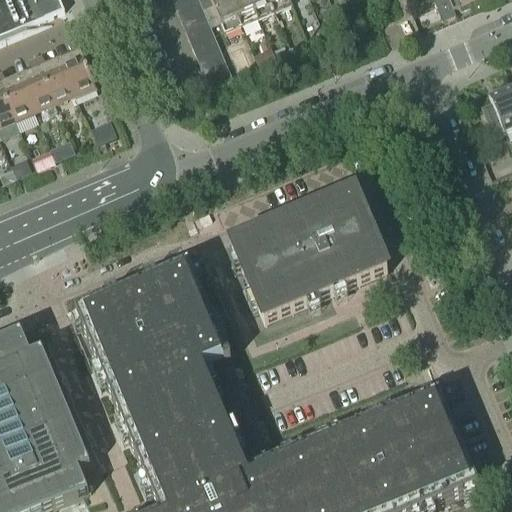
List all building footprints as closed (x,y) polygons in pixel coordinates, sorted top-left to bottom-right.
[(0,0),(0,49),(51,28),(49,23),(60,18),(59,18),(44,24),(34,0),(0,0)] [(197,0),(177,0),(171,3),(176,14),(199,4),(198,2),(197,0)] [(242,31),(228,0),(202,0),(198,2),(199,4),(203,13),(212,9),(224,38),(242,31)] [(228,0),(242,31),(258,24),(248,0),(228,0)] [(248,0),(258,24),(275,17),(268,1),(267,0),(248,0)] [(267,0),(268,1),(275,17),(293,9),(288,0),(267,0)] [(446,0),(453,14),(486,0),(446,0)] [(349,11),(346,3),(336,7),(339,15),(349,11)] [(204,16),(203,13),(199,4),(176,14),(181,26),(204,16)] [(204,16),(181,26),(186,37),(209,27),(204,16)] [(209,27),(186,37),(191,48),(214,39),(209,27)] [(214,39),(191,48),(196,60),(219,50),(214,39)] [(72,58),(58,64),(73,99),(94,90),(74,43),(73,43),(74,46),(68,48),(72,58)] [(219,50),(196,60),(200,71),(224,62),(219,50)] [(286,63),(293,60),(289,51),(273,58),(274,61),(277,67),(286,63)] [(32,75),(19,81),(33,116),(53,107),(33,60),(32,60),(33,63),(28,65),(32,75)] [(34,60),(33,60),(53,107),(73,99),(58,64),(45,69),(41,60),(35,62),(34,60)] [(224,62),(200,71),(205,83),(229,73),(224,62)] [(229,73),(205,83),(210,94),(233,85),(229,73)] [(0,92),(13,124),(33,116),(19,81),(5,87),(1,77),(0,76),(0,92)] [(511,91),(489,101),(492,109),(483,113),(495,142),(511,134),(511,91)] [(0,129),(13,124),(0,92),(0,129)] [(15,184),(15,185),(30,179),(32,178),(26,164),(10,171),(11,174),(15,184)] [(356,200),(232,252),(265,330),(389,278),(356,200)] [(198,221),(201,228),(211,224),(208,217),(198,221)] [(156,511),(435,511),(479,494),(439,400),(273,470),(230,368),(189,271),(75,320),(156,511)] [(0,511),(62,511),(89,501),(79,479),(90,474),(42,360),(31,364),(21,342),(0,350),(0,511)]
